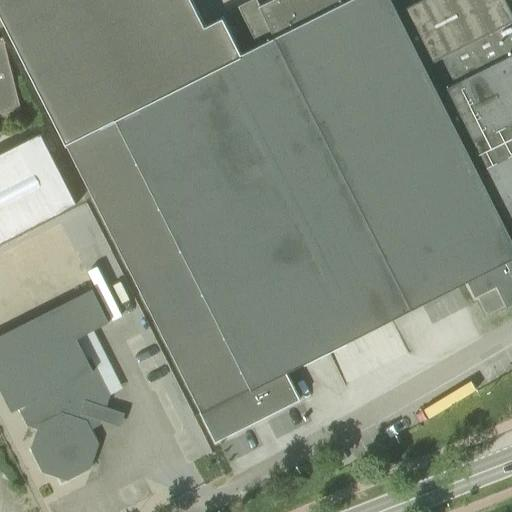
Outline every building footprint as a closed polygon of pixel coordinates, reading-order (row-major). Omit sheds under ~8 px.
[(307,305),(368,275),(390,318),(414,305),(507,258),(508,260),(467,281),(475,297),(497,286),(507,307),(511,305),(511,0),(270,0),(260,5),(258,0),(250,0),(239,6),(259,46),(243,54),(232,33),(224,17),(206,26),(193,0),(0,0),(0,10),(12,36),(216,441),(301,399),(286,370),(305,360),(329,348),(307,305)] [(0,37),(0,113),(20,108),(3,37),(0,37)] [(43,134),(0,154),(0,244),(79,206),(43,134)] [(0,334),(0,385),(13,410),(19,407),(28,425),(38,428),(31,448),(43,472),(68,480),(91,468),(99,443),(90,424),(97,421),(98,418),(101,419),(106,406),(102,405),(103,402),(107,404),(111,394),(92,356),(88,358),(78,337),(110,321),(93,288),(0,334)] [(104,366),(114,388),(123,384),(114,362),(104,366)]
